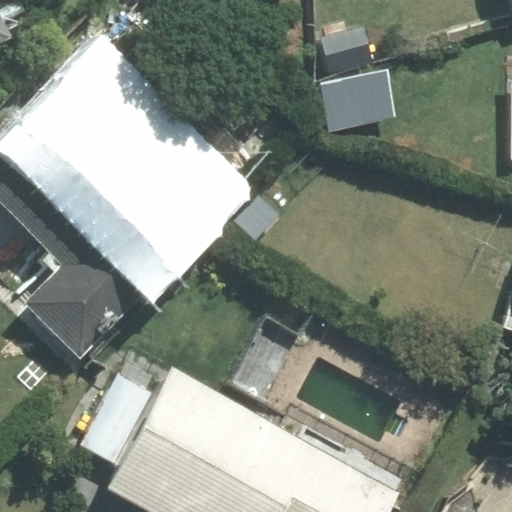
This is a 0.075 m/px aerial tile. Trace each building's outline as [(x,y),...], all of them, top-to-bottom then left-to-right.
[(511,21),(511,0),(490,0),(498,26),(511,21)] [(511,36),(503,37),(505,179),(511,179),(511,36)] [(191,233),(41,92),(0,135),(0,244),(37,279),(0,317),(49,364),(87,324),(96,333),(191,233)] [(511,284),(489,359),(511,365),(511,284)] [(141,380),(72,504),(85,511),(372,511),(377,504),(141,380)]
